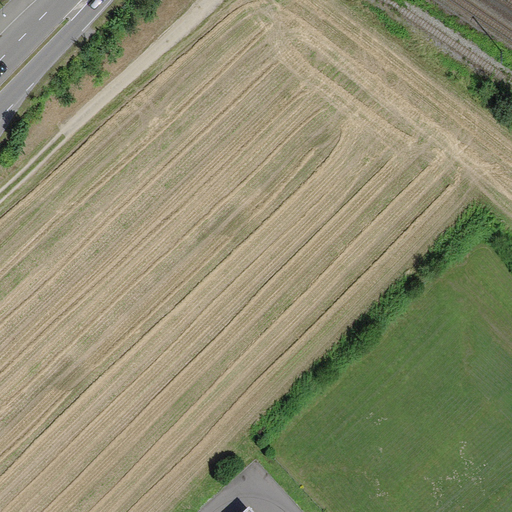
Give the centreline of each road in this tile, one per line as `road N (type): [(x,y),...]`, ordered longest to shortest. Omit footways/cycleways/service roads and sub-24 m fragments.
road 1 (track): [(0,197),(208,0)]
road 2 (secondary): [(0,105),(100,0)]
